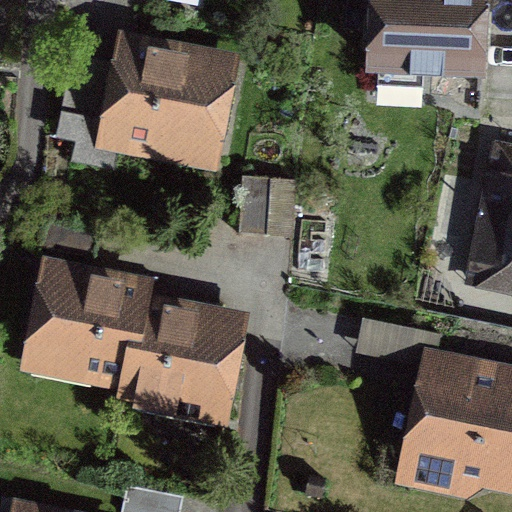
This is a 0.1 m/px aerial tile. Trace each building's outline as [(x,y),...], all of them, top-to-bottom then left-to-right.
[(375,0),(374,94),(495,96),(496,0),(375,0)] [(228,64),(127,40),(120,68),(75,57),(57,135),(74,139),(76,128),(148,145),(151,135),(209,148),(228,64)] [(511,146),(500,145),(477,264),(511,271),(511,146)] [(267,233),(268,178),(239,177),(238,232),(267,233)] [(90,257),(97,228),(46,217),(40,245),(90,257)] [(31,363),(132,382),(130,394),(221,411),(238,323),(178,312),(147,305),(150,291),(105,282),(48,271),(31,363)] [(488,495),(511,502),(511,376),(433,361),(404,489),(470,504),(488,495)] [(180,511),(184,499),(130,484),(123,510),(130,511),(180,511)]
